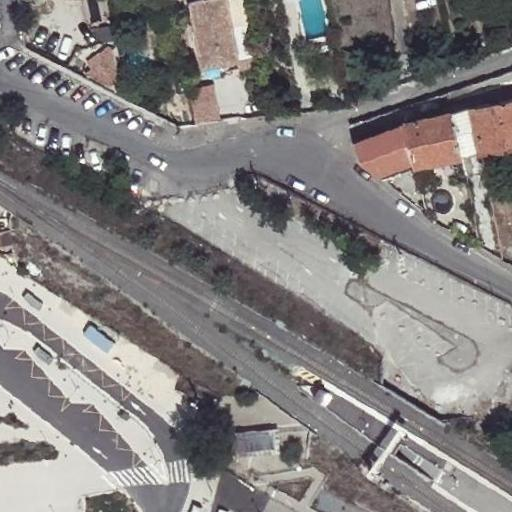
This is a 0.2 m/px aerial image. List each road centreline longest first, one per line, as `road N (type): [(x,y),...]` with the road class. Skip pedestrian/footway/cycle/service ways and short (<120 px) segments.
road 1 (residential): [(0,75),(154,162),(298,139)]
road 2 (residential): [(298,139),(358,192),(511,287)]
road 3 (residential): [(511,55),(298,139)]
